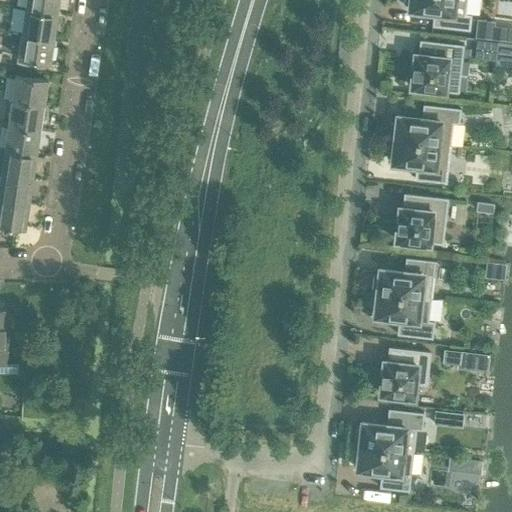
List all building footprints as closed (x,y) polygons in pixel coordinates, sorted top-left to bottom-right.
[(25,0),(25,8),(57,13),(57,12),(56,12),(58,0),(25,0)] [(404,0),(405,0),(409,1),(408,9),(433,12),(432,25),(469,30),(470,15),(464,14),(465,0),(404,0)] [(21,31),(21,32),(53,37),(53,36),(55,22),(56,15),(56,13),(57,13),(25,8),(25,9),(21,31)] [(475,38),(490,40),(492,26),(492,24),(477,23),(475,38)] [(17,56),(17,57),(49,62),(50,61),(49,61),(52,46),(52,39),(53,37),(53,38),(53,37),(21,32),(18,56),(17,56)] [(410,75),(409,87),(456,92),(462,45),(418,40),(417,53),(413,53),(412,65),(411,65),(410,75)] [(511,44),(475,40),(473,59),(495,62),(511,63),(511,44)] [(14,76),(11,100),(43,105),(43,104),(46,81),(47,81),(47,80),(14,75),(14,76)] [(11,100),(7,124),(39,129),(40,129),(39,128),(43,105),(11,100)] [(393,123),(391,138),(452,146),(454,124),(460,124),(462,109),(425,105),(424,118),(398,115),(398,123),(393,123)] [(7,124),(4,149),(36,154),(36,153),(35,153),(38,137),(38,133),(39,130),(39,129),(7,124)] [(452,146),(391,138),(389,154),(394,155),(393,163),(418,166),(416,177),(416,179),(447,183),(452,146)] [(4,149),(0,172),(0,173),(32,178),(32,177),(35,154),(36,154),(4,149)] [(0,198),(29,202),(28,202),(32,178),(32,179),(32,178),(0,173),(0,198)] [(396,228),(394,240),(427,243),(427,241),(441,243),(446,198),(403,193),(402,206),(398,206),(397,218),(396,218),(395,228),(396,228)] [(0,223),(2,224),(25,228),(25,226),(28,203),(29,202),(0,198),(0,223)] [(493,204),(477,202),(476,210),(492,212),(493,204)] [(373,275),(371,291),(430,298),(434,261),(405,257),(403,271),(378,268),(378,276),(373,275)] [(430,298),(371,291),(369,307),(374,307),(373,315),(398,318),(396,334),(431,338),(433,321),(427,320),(430,298)] [(0,310),(0,373),(21,374),(22,363),(4,363),(6,310),(0,310)] [(380,382),(381,382),(379,394),(413,398),(415,383),(426,384),(430,352),(389,347),(387,361),(384,360),(382,372),(381,372),(380,382)] [(444,349),(443,362),(458,364),(457,368),(476,370),(486,371),(488,354),(478,353),(459,351),(444,349)] [(355,429),(354,445),(412,451),(415,429),(421,430),(423,413),(388,409),(386,424),(361,421),(360,429),(355,429)] [(461,426),(462,414),(435,411),(433,423),(461,426)] [(412,451),(354,445),(352,460),(356,461),(356,469),(380,472),(379,487),(408,491),(412,451)] [(450,456),(448,469),(479,473),(481,460),(450,456)]
